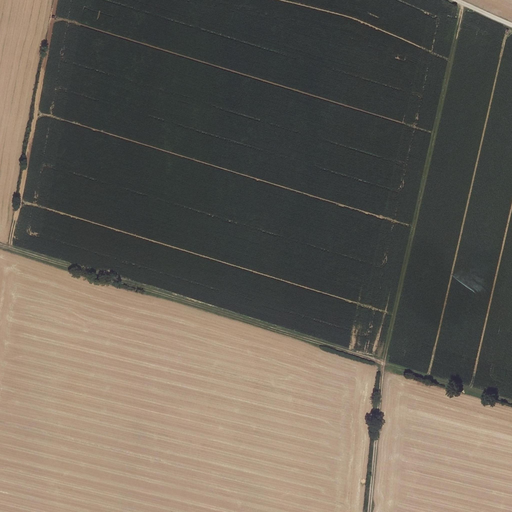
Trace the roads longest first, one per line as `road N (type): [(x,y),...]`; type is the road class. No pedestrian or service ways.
road 1 (track): [(367,511),(382,362),(463,5)]
road 2 (track): [(382,362),(0,245)]
